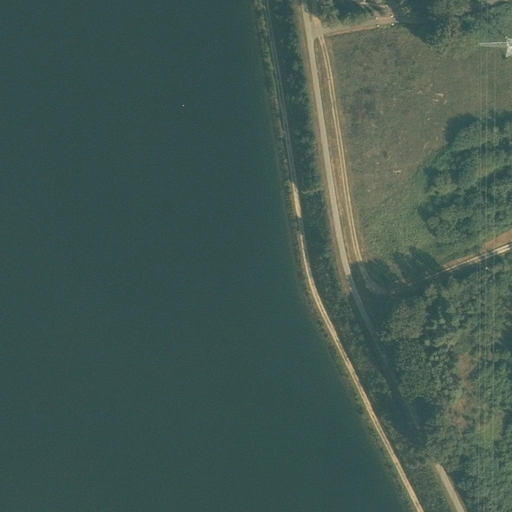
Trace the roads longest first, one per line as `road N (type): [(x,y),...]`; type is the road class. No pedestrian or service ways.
road 1 (track): [(420,511),(317,293),(264,0)]
road 2 (residential): [(500,0),(443,16),(308,33)]
